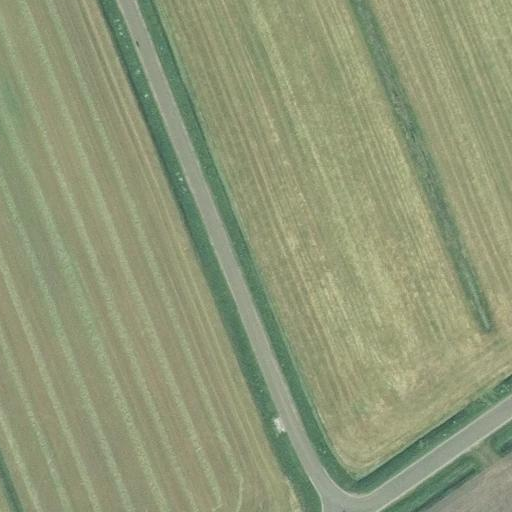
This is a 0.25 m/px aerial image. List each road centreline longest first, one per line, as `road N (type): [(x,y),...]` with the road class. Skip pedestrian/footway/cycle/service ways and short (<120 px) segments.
road 1 (unclassified): [(341,511),(299,445),(125,0)]
road 2 (tertiary): [(359,511),(511,405)]
